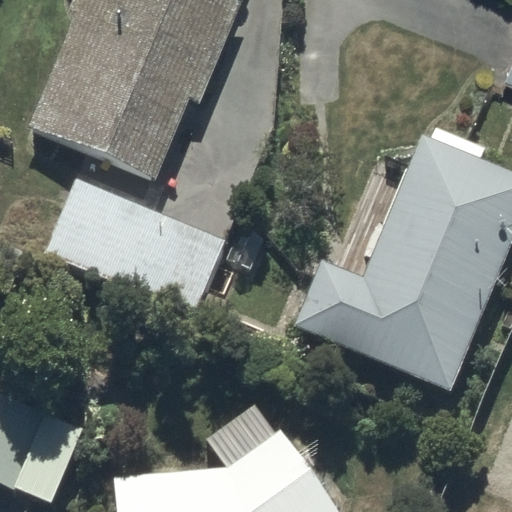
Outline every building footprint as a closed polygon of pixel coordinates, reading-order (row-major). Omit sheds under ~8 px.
[(71,35),(26,150),(150,206),(188,122),(196,125),(239,29),(228,24),(238,0),(78,0),(64,32),(71,35)] [(511,55),(499,87),(511,92),(511,55)] [(320,282),(291,351),(447,417),(511,263),(511,198),(480,185),(487,169),(434,147),(428,162),(421,159),(406,193),(395,189),(373,241),(385,246),(362,300),(320,282)] [(74,200),(41,278),(193,340),(225,262),(74,200)] [(0,308),(5,311),(21,277),(0,266),(0,308)] [(112,500),(113,511),(321,511),(256,419),(208,453),(206,461),(223,490),(112,500)]
